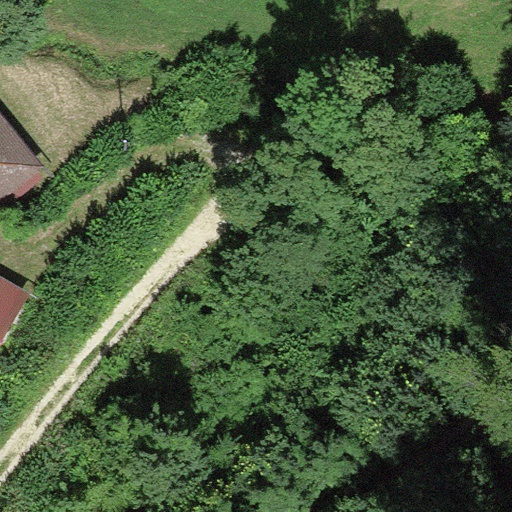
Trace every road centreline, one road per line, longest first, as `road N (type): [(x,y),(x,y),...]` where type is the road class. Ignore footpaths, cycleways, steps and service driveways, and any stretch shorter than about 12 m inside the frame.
road 1 (track): [(0,469),(33,420),(234,191),(206,155),(156,160),(43,247),(11,250)]
road 2 (track): [(234,191),(389,0)]
road 3 (track): [(511,405),(365,511)]
